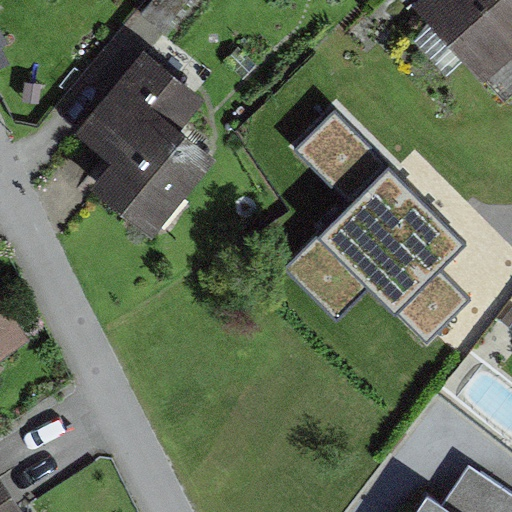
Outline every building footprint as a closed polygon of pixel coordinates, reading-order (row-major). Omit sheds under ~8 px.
[(511,64),(511,0),(426,0),(497,78),(511,64)] [(217,91),(159,43),(90,127),(125,156),(104,181),(162,229),(231,146),(195,117),(217,91)] [(0,291),(0,365),(35,341),(0,291)] [(511,511),(511,478),(492,464),(464,509),(438,493),(426,511),(511,511)] [(22,511),(2,481),(0,481),(0,511),(22,511)]
